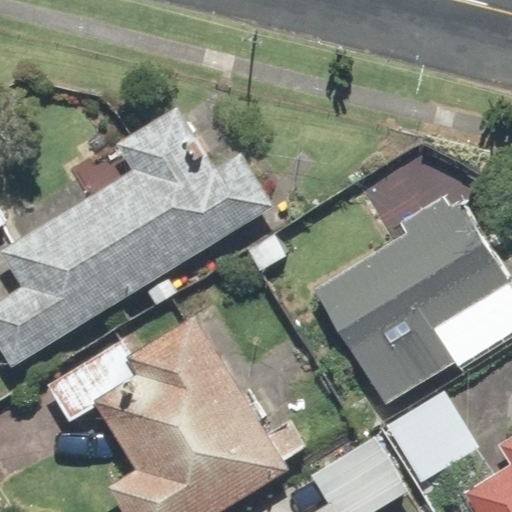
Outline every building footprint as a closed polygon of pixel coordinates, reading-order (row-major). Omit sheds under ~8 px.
[(0,298),(0,337),(17,364),(279,202),(245,148),(219,164),(181,102),(120,140),(136,165),(3,248),(25,283),(0,298)] [(318,285),(389,402),(459,359),(438,326),(511,281),(511,273),(465,196),(454,202),(448,192),(403,219),(410,229),(318,285)] [(0,225),(10,220),(0,203),(0,225)] [(218,511),(294,467),(199,311),(131,352),(142,370),(98,397),(139,465),(110,482),(128,511),(218,511)] [(371,511),(420,483),(400,450),(393,454),(379,431),(314,471),(331,500),(310,511),(371,511)] [(511,461),(467,489),(481,511),(511,511),(511,435),(502,442),(511,456),(511,461)]
